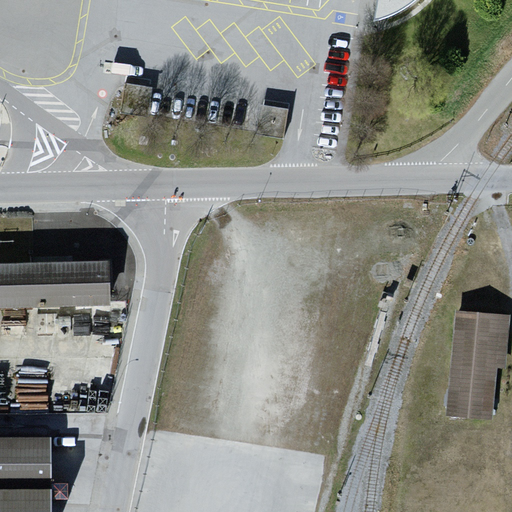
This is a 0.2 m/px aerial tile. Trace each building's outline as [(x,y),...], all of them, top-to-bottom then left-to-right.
[(378,0),(374,27),(394,20),(407,13),(418,3),(420,0),(378,0)] [(123,106),(148,110),(152,88),(128,83),(123,106)] [(259,134),(284,137),(288,106),(263,103),(259,134)] [(112,323),(110,262),(0,264),(0,311),(76,310),(77,324),(112,323)] [(450,417),(496,419),(497,364),(508,364),(509,313),(453,311),(450,417)] [(53,511),(53,437),(0,437),(0,511),(53,511)]
